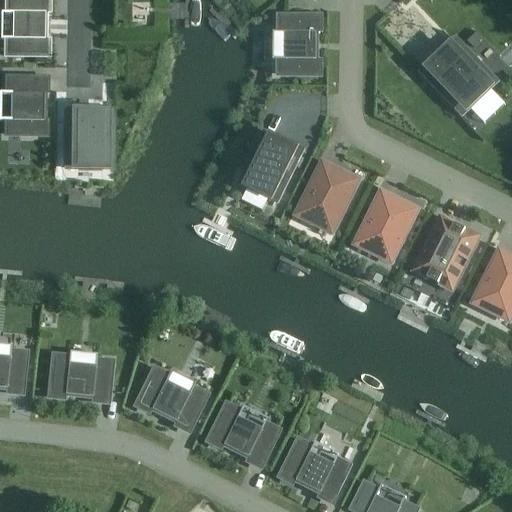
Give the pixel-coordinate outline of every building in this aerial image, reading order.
[(7,39),(7,55),(47,56),(47,40),(44,40),(45,15),(47,15),(47,0),(8,0),(8,14),(12,14),(12,39),(7,39)] [(319,19),(280,19),(280,33),(280,34),(284,34),(284,60),(280,60),(280,75),(319,75),(319,60),(316,60),(316,34),(319,34),(319,19)] [(492,83),(454,44),(425,72),(463,111),(492,83)] [(12,120),(7,120),(7,136),(45,136),(45,121),(42,121),(43,95),(46,95),(46,80),(7,80),(7,95),(12,95),(12,120)] [(70,112),(69,167),(109,167),(110,113),(70,112)] [(265,136),(242,184),(277,201),(301,153),(265,136)] [(358,182),(323,164),(315,180),(319,182),(314,192),(310,190),(300,210),(336,227),(358,182)] [(369,219),(359,239),(395,257),(417,211),(381,193),(374,209),(378,211),(373,221),(369,219)] [(427,280),(439,285),(440,282),(453,288),(476,240),(464,234),(466,231),(454,225),(453,229),(441,223),(417,271),(429,277),(427,280)] [(511,258),(499,252),(492,268),(496,270),(491,280),(487,278),(477,298),(511,315),(511,258)] [(0,354),(0,386),(5,387),(4,391),(18,392),(22,353),(8,352),(8,356),(0,354)] [(91,399),(91,401),(106,403),(110,364),(103,363),(95,362),(94,367),(69,364),(69,360),(54,358),(50,397),(65,399),(66,396),(91,399)] [(151,414),(152,411),(175,422),(173,425),(187,431),(204,397),(191,390),(189,394),(166,383),(168,379),(154,372),(137,407),(151,414)] [(240,414),(226,408),(209,443),(222,449),(224,447),(246,458),(245,460),(259,467),(276,432),(263,425),(261,429),(238,418),(240,414)] [(311,448),(299,441),(297,443),(281,477),(294,483),(296,480),(320,492),(318,495),(331,502),(348,468),(349,466),(336,460),(334,464),(310,451),(311,448)] [(0,511),(23,511),(27,483),(0,479),(0,511)] [(377,497),(379,493),(365,487),(354,510),(357,511),(415,511),(402,505),(400,508),(377,497)]
